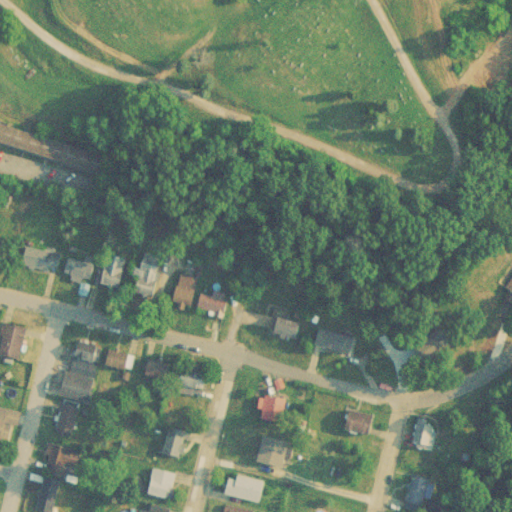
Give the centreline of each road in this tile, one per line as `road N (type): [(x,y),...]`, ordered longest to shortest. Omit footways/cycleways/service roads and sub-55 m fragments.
road 1 (residential): [(0,291),(405,396)]
road 2 (residential): [(8,511),(61,307)]
road 3 (residential): [(190,511),(230,351)]
